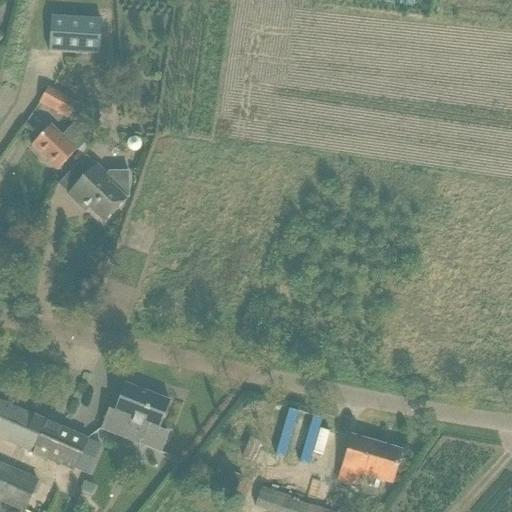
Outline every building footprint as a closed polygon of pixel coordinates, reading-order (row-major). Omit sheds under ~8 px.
[(48,53),(98,56),(100,21),(50,17),(48,53)] [(66,118),(74,104),(48,89),(40,104),(66,118)] [(91,133),(100,119),(74,104),(66,118),(91,133)] [(50,126),(31,146),(57,171),(71,157),(76,151),(76,152),(89,138),(75,124),(62,138),(50,126)] [(67,196),(80,208),(83,205),(103,224),(128,197),(128,173),(108,173),(105,175),(95,166),(67,196)] [(158,431),(169,403),(124,385),(113,413),(108,411),(100,431),(160,453),(167,435),(158,431)] [(0,440),(73,472),(87,441),(0,403),(0,440)] [(241,457),(252,461),(260,444),(249,439),(241,457)] [(338,482),(355,487),(359,474),(391,483),(400,453),(351,439),(338,482)] [(0,503),(19,511),(23,511),(36,482),(0,465),(0,503)] [(208,484),(232,496),(242,477),(218,465),(208,484)] [(269,511),(326,511),(313,508),(315,502),(309,500),(315,480),(306,477),(305,482),(293,478),(290,489),(264,481),(261,490),(259,490),(254,507),(269,511)] [(84,482),(80,490),(90,495),(94,487),(84,482)]
